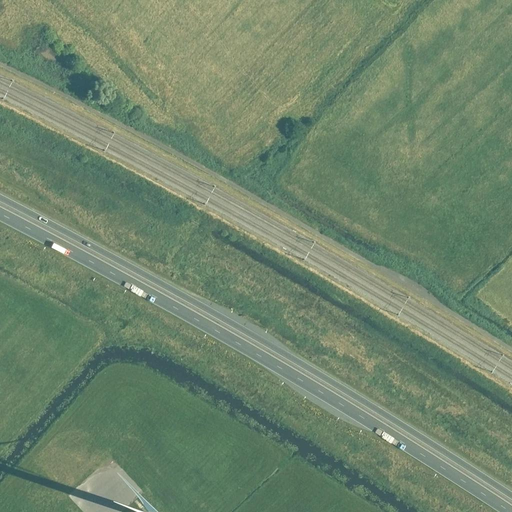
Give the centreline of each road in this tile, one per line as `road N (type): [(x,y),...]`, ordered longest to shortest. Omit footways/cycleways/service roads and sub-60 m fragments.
road 1 (trunk): [(511,498),(191,301),(0,199)]
road 2 (trunk): [(0,215),(310,385),(507,511)]
